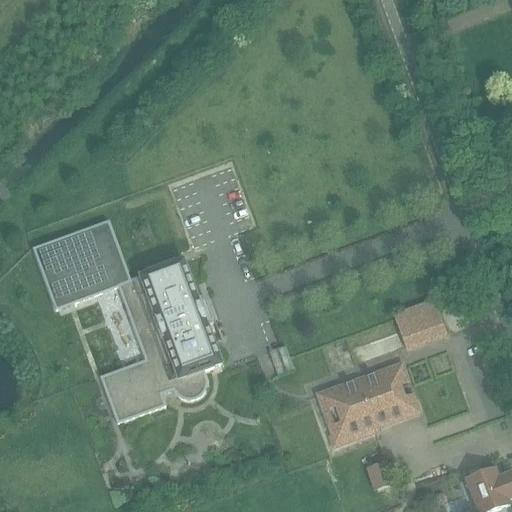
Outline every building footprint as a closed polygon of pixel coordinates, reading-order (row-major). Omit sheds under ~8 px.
[(238,221),(261,216),(258,203),(235,209),(238,221)] [(75,306),(119,290),(146,364),(103,380),(103,379),(101,380),(101,381),(102,381),(118,425),(118,427),(120,426),(120,425),(141,418),(143,417),(164,409),(164,410),(166,409),(166,408),(165,408),(161,397),(173,392),(175,395),(177,398),(180,400),(183,401),(186,403),(189,403),(192,403),(196,402),(199,401),(201,399),(204,396),(205,393),(207,390),(207,387),(207,384),(207,380),(206,378),(205,378),(204,374),(213,371),(213,370),(221,367),(221,368),(222,367),(222,365),(221,365),(207,327),(208,326),(200,305),(200,304),(198,304),(184,265),(183,263),(182,264),(174,267),(174,266),(149,276),(141,280),(141,279),(140,280),(131,284),(108,224),(33,252),(53,304),(71,297),(75,306)] [(455,303),(374,325),(383,356),(463,334),(455,303)] [(402,368),(319,398),(334,440),(373,426),(375,431),(419,415),(412,397),(404,400),(401,389),(408,386),(402,368)] [(403,456),(385,459),(388,481),(406,478),(403,456)] [(495,472),(484,476),(467,483),(477,511),(499,511),(510,508),(509,503),(511,501),(511,475),(499,481),(495,472)]
